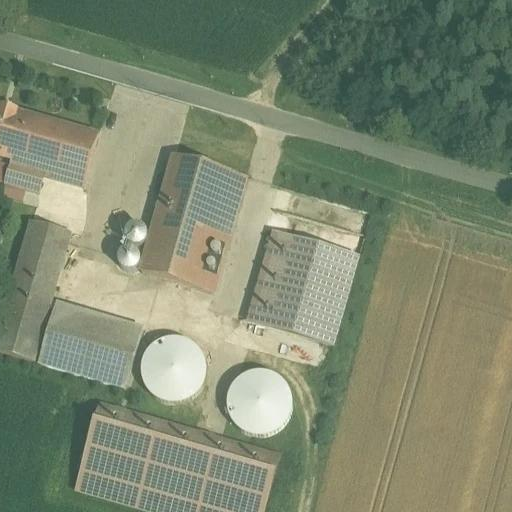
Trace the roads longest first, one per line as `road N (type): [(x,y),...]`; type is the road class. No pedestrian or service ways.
road 1 (tertiary): [(511,191),(0,39)]
road 2 (track): [(276,121),(377,0)]
